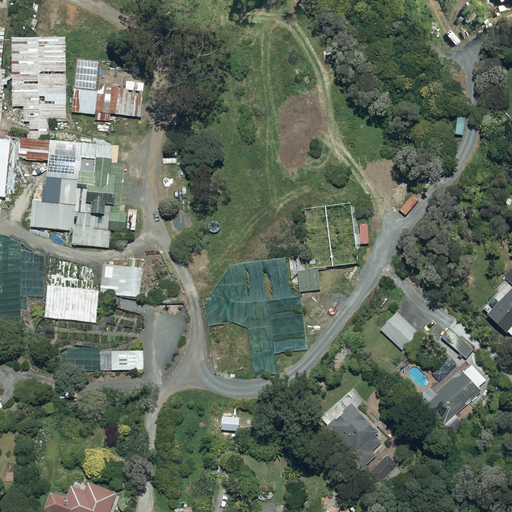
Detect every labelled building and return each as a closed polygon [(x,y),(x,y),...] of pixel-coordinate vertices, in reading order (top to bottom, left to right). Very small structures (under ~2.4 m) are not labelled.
[(511,6),(508,0),(496,0),(504,13),(511,8),(511,6)] [(58,8),(48,11),(55,35),(65,32),(58,8)] [(9,132),(0,130),(0,117),(6,30),(0,29),(0,201),(3,202),(9,132)] [(216,42),(218,51),(237,45),(235,37),(216,42)] [(67,123),(65,39),(9,39),(10,108),(22,108),(23,123),(67,123)] [(101,62),(126,65),(127,57),(102,54),(101,62)] [(117,72),(84,70),(83,77),(117,80),(117,72)] [(93,122),(107,123),(108,115),(142,118),(144,91),(94,86),(93,90),(73,88),(71,111),(93,114),(93,122)] [(132,128),(116,128),(115,137),(132,137),(132,128)] [(108,175),(115,176),(118,148),(82,144),(80,166),(108,168),(108,175)] [(135,167),(123,166),(122,179),(134,180),(135,167)] [(283,258),(288,292),(319,288),(316,268),(356,262),(348,201),(296,208),(303,254),(283,258)] [(110,232),(124,233),(125,215),(74,211),(75,205),(33,202),(30,228),(71,232),(70,246),(108,249),(110,232)] [(138,211),(127,211),(125,233),(136,234),(138,211)] [(10,218),(7,223),(25,234),(28,228),(10,218)] [(20,237),(0,235),(0,322),(17,324),(18,300),(42,301),(44,254),(19,253),(20,237)] [(504,331),(511,339),(511,338),(511,322),(511,323),(511,322),(511,259),(498,274),(509,285),(482,312),(503,332),(504,331)] [(100,295),(139,299),(142,269),(102,265),(100,295)] [(45,319),(95,324),(98,292),(48,287),(45,319)] [(372,301),(380,307),(386,298),(379,293),(372,301)] [(378,329),(400,350),(417,332),(395,311),(378,329)] [(439,336),(464,358),(472,349),(447,327),(439,336)] [(98,370),(142,369),(142,350),(98,352),(98,370)] [(423,408),(440,427),(479,392),(459,369),(429,395),(427,392),(415,402),(422,409),(423,408)] [(375,431),(346,401),(339,407),(333,401),(316,417),(322,423),(321,424),(342,446),(343,446),(362,466),(374,455),(370,451),(379,442),(372,434),(375,431)] [(267,433),(268,410),(219,408),(218,413),(211,412),(211,430),(218,430),(218,431),(267,433)] [(378,482),(395,465),(396,465),(386,454),(366,473),(376,483),(378,482)] [(225,475),(233,476),(234,466),(226,465),(225,475)] [(395,465),(378,482),(383,488),(401,471),(395,465)] [(107,511),(114,493),(84,482),(81,490),(67,485),(62,498),(46,492),(39,511),(107,511)] [(225,511),(227,488),(221,487),(219,511),(225,511)]
